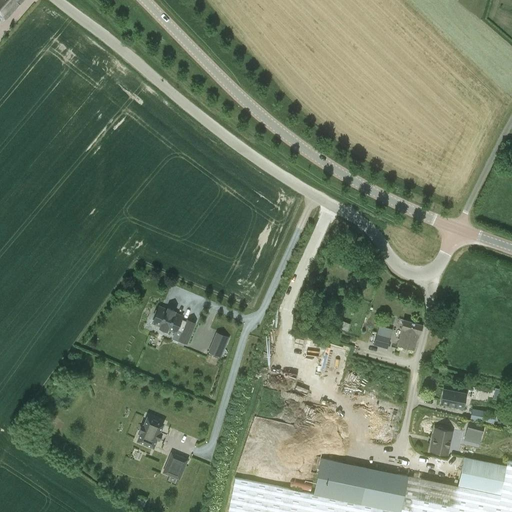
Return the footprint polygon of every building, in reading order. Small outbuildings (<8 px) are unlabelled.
[(23,0),(0,0),(0,13),(1,14),(0,14),(0,19),(2,21),(5,18),(6,19),(23,0)] [(182,332),(179,340),(186,343),(194,323),(187,320),(187,321),(180,319),(181,317),(173,313),(174,311),(168,308),(167,311),(159,307),(157,311),(156,311),(153,317),(155,318),(153,322),(161,325),(160,328),(166,330),(167,328),(175,331),(176,329),(182,332)] [(350,324),(342,320),(339,326),(339,327),(347,331),(350,324)] [(398,344),(414,349),(418,333),(420,333),(422,325),(403,320),(401,328),(403,328),(398,344)] [(386,349),(392,331),(378,327),(376,332),(370,331),(367,342),(373,344),(373,346),(386,349)] [(228,338),(216,333),(208,352),(220,357),(228,338)] [(444,389),(441,404),(462,408),(465,393),(444,389)] [(493,423),(502,426),(503,421),(494,419),(495,413),(472,409),(470,419),(493,423)] [(163,424),(146,417),(136,440),(153,447),(163,424)] [(484,425),(468,420),(466,431),(481,435),(484,425)] [(452,431),(444,430),(443,428),(439,427),(437,428),(435,428),(430,451),(445,454),(446,449),(448,449),(452,431)] [(171,453),(164,472),(179,478),(186,460),(171,453)] [(464,457),(458,485),(499,493),(505,466),(464,457)] [(235,478),(227,511),(394,511),(394,510),(389,509),(357,503),(364,467),(321,458),(313,494),(235,478)] [(394,510),(394,511),(511,511),(511,460),(507,460),(499,494),(408,475),(407,475),(396,473),(389,509),(394,510)] [(132,501),(144,505),(146,497),(134,494),(132,501)]
